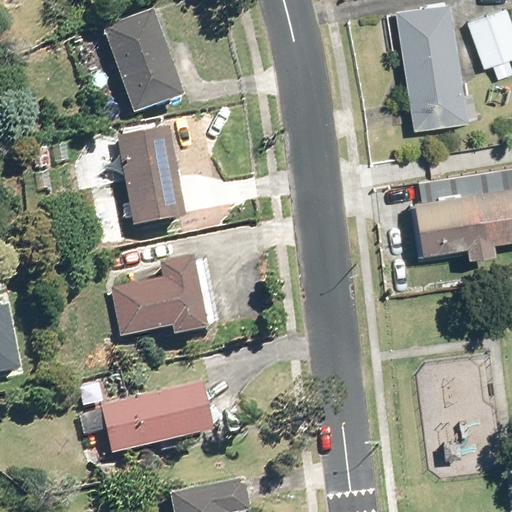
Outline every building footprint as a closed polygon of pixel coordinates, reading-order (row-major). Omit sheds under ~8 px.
[(393,9),(410,128),(462,121),(444,1),(393,9)] [(511,29),(503,6),(463,20),(480,66),(511,54),(511,29)] [(100,27),(129,113),(177,97),(148,11),(100,27)] [(112,140),(131,227),(180,217),(162,129),(112,140)] [(223,184),(181,180),(180,197),(222,201),(223,184)] [(407,202),(417,254),(511,236),(511,194),(510,183),(407,202)] [(200,332),(184,259),(152,265),(155,278),(104,288),(115,340),(168,329),(170,338),(200,332)] [(0,363),(19,359),(6,302),(0,302),(0,363)] [(110,458),(207,435),(195,382),(98,405),(110,458)] [(244,511),(236,478),(164,495),(167,511),(244,511)]
